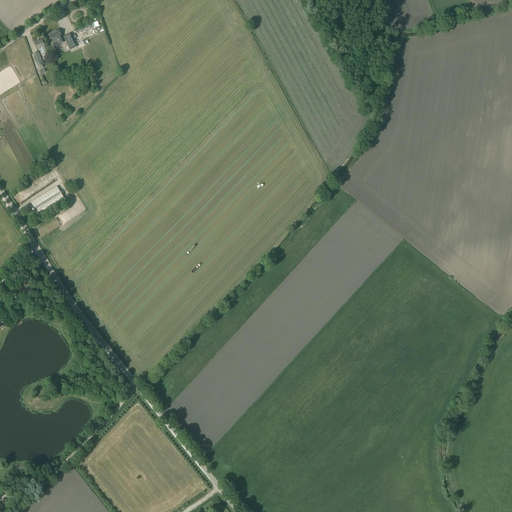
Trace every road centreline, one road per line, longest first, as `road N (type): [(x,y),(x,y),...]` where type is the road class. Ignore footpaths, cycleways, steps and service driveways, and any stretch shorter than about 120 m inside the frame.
road 1 (unclassified): [(237,511),(75,307),(0,183)]
road 2 (track): [(137,386),(40,489)]
